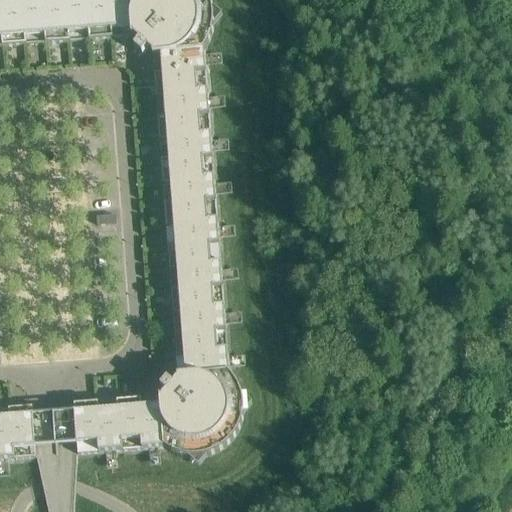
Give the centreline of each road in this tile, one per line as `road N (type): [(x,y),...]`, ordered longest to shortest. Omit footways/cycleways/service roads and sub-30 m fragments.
road 1 (residential): [(47,373),(124,367),(139,355),(118,88),(95,74),(0,82)]
road 2 (residential): [(59,511),(47,373)]
